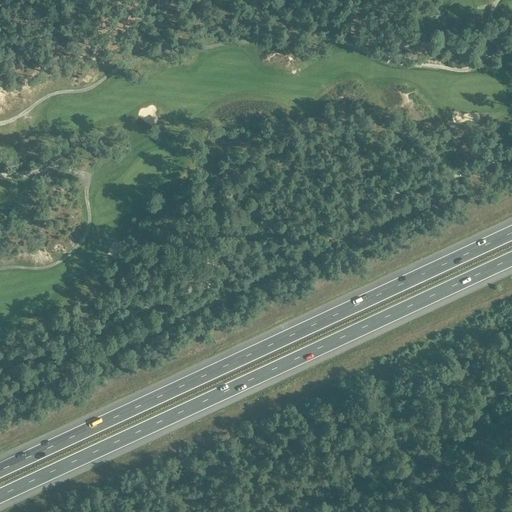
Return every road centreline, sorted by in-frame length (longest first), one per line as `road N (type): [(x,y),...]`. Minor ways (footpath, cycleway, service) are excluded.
road 1 (motorway): [(511,231),(0,469)]
road 2 (motorway): [(0,495),(511,258)]
